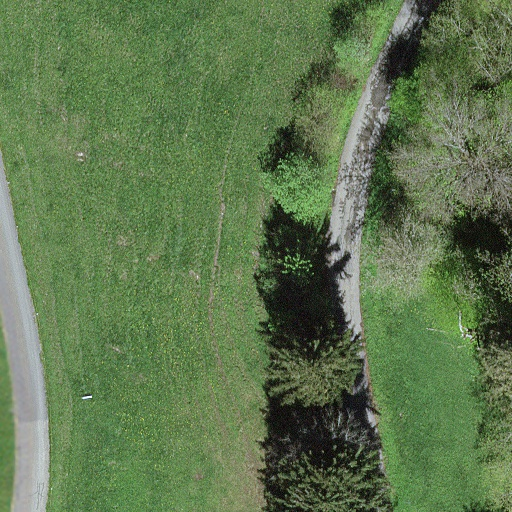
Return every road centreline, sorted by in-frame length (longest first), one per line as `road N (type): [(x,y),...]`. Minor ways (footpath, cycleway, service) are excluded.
road 1 (unclassified): [(455,0),(361,193),(354,383),(382,511)]
road 2 (unclassified): [(37,511),(45,465),(38,361),(0,158)]
